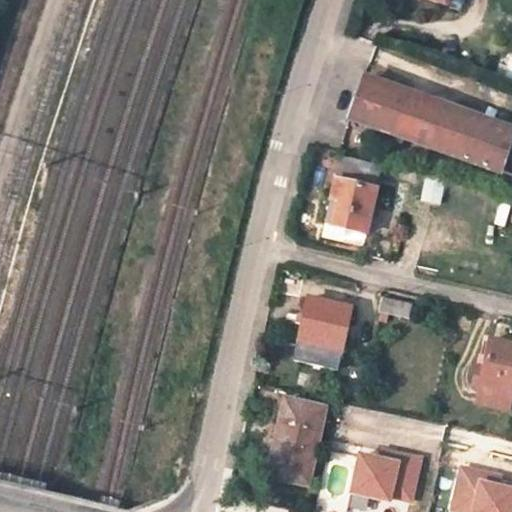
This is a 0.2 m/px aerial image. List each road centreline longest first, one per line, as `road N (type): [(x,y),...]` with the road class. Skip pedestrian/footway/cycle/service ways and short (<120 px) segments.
road 1 (tertiary): [(255,248),(200,511)]
road 2 (residential): [(511,308),(255,248)]
road 3 (tertiary): [(328,0),(255,248)]
